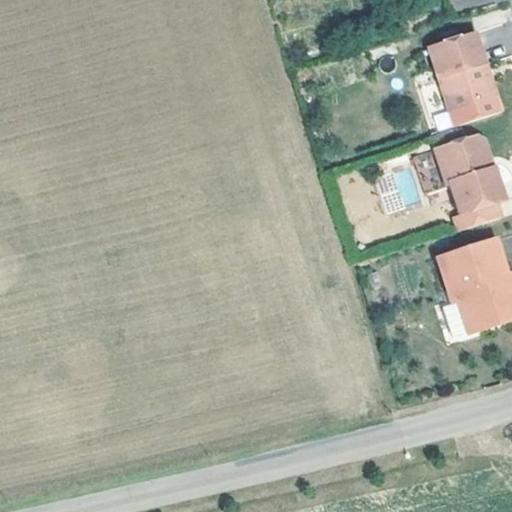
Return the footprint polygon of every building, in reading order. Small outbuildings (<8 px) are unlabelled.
[(472,58),(477,57),(466,24),(420,38),(445,120),(492,105),(482,72),(476,70),(472,58)] [(476,70),(482,72),(477,57),(472,58),(476,70)] [(506,190),(497,155),(494,156),(485,122),(435,136),(445,175),(449,174),(457,203),(497,192),(506,190)] [(497,192),(457,203),(454,204),(458,221),(502,207),(497,192)] [(511,305),(511,281),(501,284),(496,264),(501,263),(492,231),(430,248),(442,293),(447,292),(455,321),(511,305)] [(511,279),(507,262),(501,263),(496,264),(501,284),(511,281),(511,279)]
